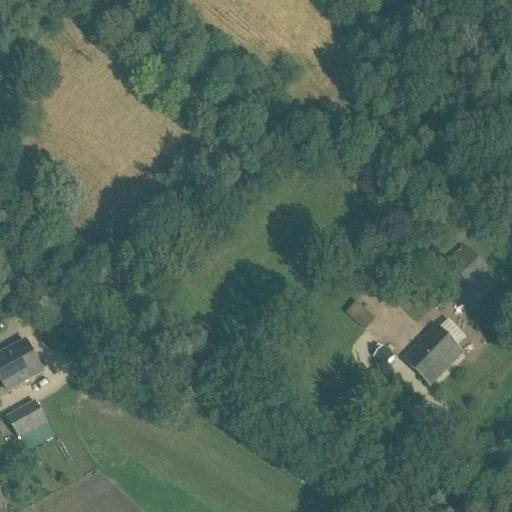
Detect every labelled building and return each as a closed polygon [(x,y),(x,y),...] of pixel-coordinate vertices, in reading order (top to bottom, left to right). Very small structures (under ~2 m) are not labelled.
[(366,204),(380,198),(375,184),(361,189),(366,204)] [(414,229),(422,248),(436,242),(429,223),(414,229)] [(448,266),(468,287),(487,268),(467,247),(448,266)] [(436,327),(403,360),(431,387),(463,354),(456,347),(439,330),(436,327)] [(0,353),(0,380),(6,392),(42,372),(25,340),(0,353)] [(382,348),(374,358),(385,368),(395,359),(382,348)] [(28,455),(56,439),(35,402),(5,418),(28,455)]
